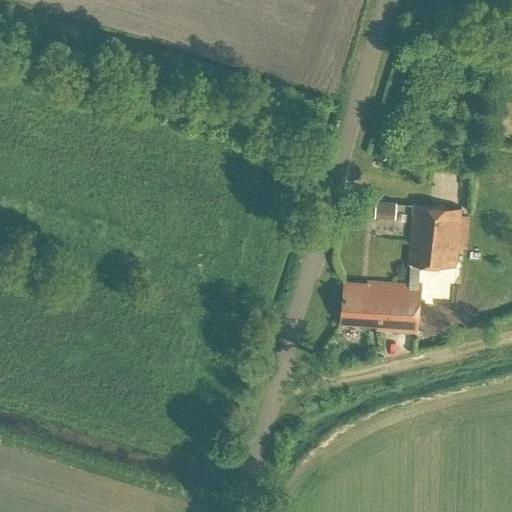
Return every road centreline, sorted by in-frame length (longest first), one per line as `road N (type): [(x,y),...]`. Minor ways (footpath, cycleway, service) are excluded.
road 1 (unclassified): [(239,511),(383,0)]
road 2 (track): [(274,392),(511,332)]
